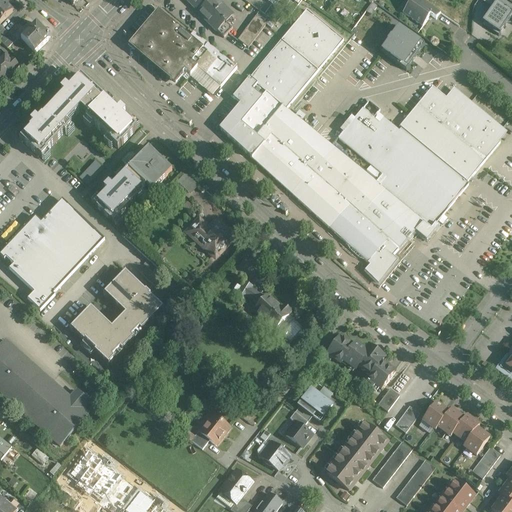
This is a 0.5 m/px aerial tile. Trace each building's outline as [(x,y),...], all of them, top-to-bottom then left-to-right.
[(0,0),(0,24),(12,13),(0,0)] [(186,0),(198,12),(198,13),(215,30),(231,15),(215,0),(186,0)] [(431,7),(420,0),(411,0),(402,13),(422,27),(430,16),(426,13),(431,7)] [(484,24),(483,25),(498,36),(511,17),(511,6),(502,0),(483,0),(482,2),(492,9),(482,23),(484,24)] [(283,15),(272,6),(265,16),(270,20),(270,21),(275,25),(283,15)] [(440,14),(431,7),(426,13),(430,16),(436,20),(440,14)] [(189,38),(158,11),(128,47),(174,85),(185,72),(190,77),(197,69),(209,55),(204,50),(189,38)] [(343,42),(307,11),(281,42),(318,73),(343,42)] [(270,20),(259,12),(256,17),(266,25),(270,20)] [(256,17),(238,41),(248,49),(266,25),(256,17)] [(48,37),(36,24),(29,32),(27,30),(24,32),(26,34),(21,40),(35,54),(48,41),(48,37)] [(395,26),(378,51),(405,70),(422,45),(395,26)] [(0,40),(0,42),(7,50),(16,42),(8,33),(7,34),(0,40)] [(208,45),(193,33),(189,38),(204,50),(208,45)] [(318,73),(281,42),(250,79),(286,110),(318,73)] [(237,69),(208,45),(204,50),(209,55),(197,69),(220,88),(237,69)] [(1,51),(0,51),(0,88),(11,78),(12,78),(15,76),(14,75),(20,70),(19,70),(20,70),(19,69),(12,62),(11,63),(6,57),(5,57),(1,51)] [(37,126),(24,140),(43,157),(86,111),(92,116),(89,119),(122,150),(142,128),(129,115),(131,113),(125,108),(123,111),(86,76),(74,89),(71,85),(65,91),(69,94),(44,121),(40,117),(35,123),(37,126)] [(373,181),(295,117),(294,117),(286,110),(250,79),(248,77),(232,97),(234,99),(233,99),(241,105),(220,130),(228,138),(229,139),(244,152),(245,153),(367,264),(368,264),(370,266),(365,272),(366,272),(378,285),(397,262),(398,261),(393,257),(399,251),(415,233),(423,224),(424,223),(379,186),(378,186),(373,181)] [(458,94),(451,103),(433,88),(400,128),(401,129),(401,130),(467,184),(500,144),(496,141),(504,132),(458,94)] [(467,184),(401,130),(399,132),(383,119),(379,124),(373,119),(380,111),(369,102),(363,110),(362,110),(338,139),(385,179),(379,186),(424,223),(423,224),(415,233),(427,242),(439,228),(436,225),(468,186),(467,184)] [(172,172),(149,149),(129,169),(149,188),(153,192),(172,172)] [(88,186),(105,169),(96,161),(79,178),(88,186)] [(149,188),(129,169),(115,184),(113,182),(107,188),(110,190),(98,203),(117,221),(149,188)] [(107,241),(63,201),(43,223),(37,218),(0,257),(0,260),(35,293),(29,300),(41,312),(107,241)] [(187,203),(182,208),(186,213),(191,208),(187,203)] [(204,231),(197,224),(198,224),(197,223),(187,234),(197,243),(201,240),(204,237),(202,235),(202,233),(204,231)] [(219,225),(213,232),(213,233),(213,234),(211,236),(206,232),(206,233),(204,231),(202,233),(202,235),(204,237),(201,240),(209,247),(206,250),(206,252),(213,258),(219,251),(221,252),(223,252),(233,241),(224,233),(225,232),(225,230),(219,225)] [(93,308),(73,329),(111,366),(166,309),(128,273),(107,295),(128,315),(114,329),(93,308)] [(245,284),(237,297),(243,301),(246,298),(250,290),(252,288),(245,284)] [(265,300),(250,290),(246,298),(259,306),(265,300)] [(281,311),(267,297),(265,300),(259,306),(254,312),(266,324),(264,326),(264,328),(264,330),(264,331),(266,333),(267,333),(269,333),(271,333),(273,331),(275,332),(289,317),(288,317),(291,314),(284,308),(281,311)] [(343,362),(354,348),(341,338),(327,355),(340,365),(343,362)] [(89,416),(5,342),(0,347),(0,361),(1,362),(0,363),(0,394),(60,448),(89,416)] [(371,378),(381,364),(384,360),(379,357),(380,356),(369,347),(365,352),(356,344),(354,348),(343,362),(355,372),(358,368),(371,378)] [(511,349),(496,370),(511,382),(511,349)] [(381,364),(371,378),(368,381),(377,388),(381,391),(385,385),(394,373),(381,364)] [(376,390),(374,388),(366,398),(378,407),(390,390),(399,397),(407,388),(397,381),(390,389),(385,385),(381,391),(377,388),(376,390)] [(333,407),(311,390),(302,402),(298,406),(297,406),(299,408),(312,418),(313,419),(314,418),(313,417),(317,413),(323,418),(324,419),(333,407)] [(399,397),(390,390),(378,407),(387,414),(399,397)] [(436,404),(423,422),(433,430),(446,412),(436,404)] [(312,418),(299,408),(295,413),(308,423),(312,418)] [(420,416),(409,408),(395,427),(405,435),(420,416)] [(449,414),(446,412),(433,430),(435,432),(438,428),(446,434),(459,417),(451,411),(449,414)] [(308,423),(295,413),(290,420),(295,424),(296,424),(303,430),(308,423)] [(230,429),(213,416),(199,434),(209,442),(216,447),(230,429)] [(459,417),(446,434),(451,438),(453,435),(458,439),(471,421),(466,417),(464,420),(459,417)] [(471,421),(458,439),(466,444),(464,448),(466,449),(479,432),(477,430),(479,427),(471,421)] [(303,430),(296,424),(295,424),(286,437),(302,449),(311,436),(303,430)] [(387,443),(365,426),(353,442),(375,459),(387,443)] [(266,432),(260,439),(265,443),(270,436),(266,432)] [(479,432),(466,449),(476,457),(489,440),(479,432)] [(209,442),(199,434),(199,433),(191,443),(202,451),(209,442)] [(285,447),(270,436),(265,443),(270,446),(272,444),(281,452),(285,447)] [(375,459),(353,442),(340,458),(362,475),(375,459)] [(281,452),(272,444),(270,446),(261,459),(264,461),(264,463),(269,467),(271,467),(279,472),(290,458),(281,452)] [(402,444),(372,482),(383,490),(412,452),(402,444)] [(490,449),(472,473),(482,481),(500,457),(490,449)] [(40,462),(44,455),(37,450),(32,457),(40,462)] [(362,475),(340,458),(327,475),(349,492),(362,475)] [(425,462),(396,500),(406,508),(436,470),(425,462)] [(252,484),(237,472),(220,494),(235,506),(236,506),(241,499),(252,484)] [(511,482),(510,481),(499,495),(502,498),(503,498),(511,504),(511,482)] [(463,511),(475,498),(456,483),(443,500),(458,511),(463,511)] [(277,511),(282,505),(269,495),(256,511),(277,511)] [(511,511),(511,504),(503,498),(502,498),(492,511),(511,511)] [(248,511),(252,508),(241,499),(236,506),(235,506),(230,511),(248,511)] [(0,511),(14,511),(0,500),(0,511)] [(458,511),(443,500),(433,511),(458,511)]
